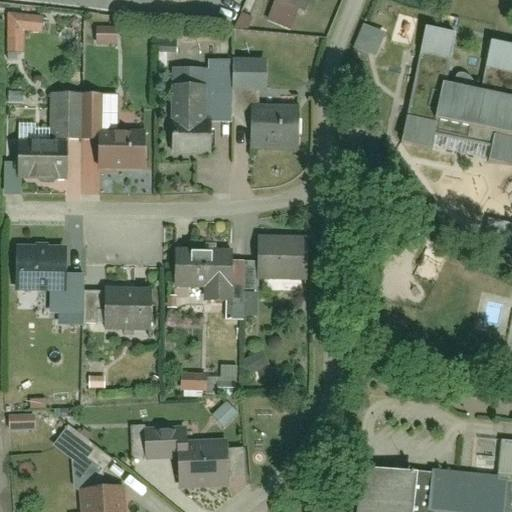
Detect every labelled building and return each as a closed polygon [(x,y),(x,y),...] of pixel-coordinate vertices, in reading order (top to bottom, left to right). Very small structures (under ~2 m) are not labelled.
[(307,0),(260,0),(254,13),(294,31),(307,0)] [(456,34),(424,29),(402,146),(511,167),(511,45),(491,41),(480,94),(447,87),(456,34)] [(209,90),(170,90),(169,157),(208,158),(209,118),(209,90)] [(230,91),(209,90),(209,118),(229,118),(230,91)] [(65,143),(28,143),(28,180),(75,180),(76,143),(94,143),(94,94),(65,94),(65,143)] [(125,95),(105,96),(105,168),(159,167),(159,131),(126,131),(125,95)] [(250,118),(250,155),(303,155),(303,118),(250,118)] [(263,279),(263,297),(303,297),(303,280),(304,280),(305,237),(254,236),(253,279),(263,279)] [(77,247),(23,246),(22,288),(77,289),(77,247)] [(172,253),(171,289),(229,290),(230,254),(172,253)] [(100,298),(99,326),(144,326),(144,291),(100,290),(100,298)] [(100,298),(83,298),(82,331),(99,331),(99,326),(100,298)] [(511,395),(480,394),(478,418),(511,420),(511,395)] [(181,462),(182,489),(229,487),(227,440),(187,442),(187,432),(147,432),(147,462),(181,462)] [(362,467),(357,511),(511,511),(511,443),(498,443),(496,480),(362,467)] [(81,511),(128,511),(129,495),(82,495),(81,511)]
